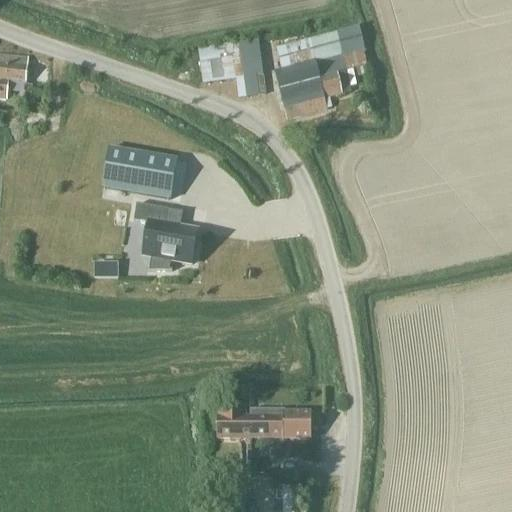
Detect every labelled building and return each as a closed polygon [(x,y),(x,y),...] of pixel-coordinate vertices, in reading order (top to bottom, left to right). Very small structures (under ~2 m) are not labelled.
[(326,109),(331,108),(328,99),(350,94),(344,72),(366,66),(357,32),(309,45),(308,43),(276,51),(281,72),(274,74),(287,122),(326,111),(326,109)] [(197,49),(199,65),(201,85),(235,81),(237,100),(265,97),(258,41),(197,49)] [(8,58),(6,84),(24,86),(27,60),(8,58)] [(176,162),(109,151),(102,190),(169,201),(176,162)] [(136,206),(133,223),(147,226),(141,258),(150,259),(148,272),(146,272),(146,273),(171,273),(171,272),(168,272),(170,263),(191,267),(197,233),(164,227),(167,212),(136,206)] [(97,280),(120,279),(119,264),(96,265),(97,280)] [(249,418),(248,418),(244,418),(244,406),(218,406),(218,418),(216,418),(216,440),(249,439),(249,418)] [(249,418),(249,439),(282,439),(282,441),(310,441),(310,425),(320,425),(320,414),(283,414),(283,411),(249,411),(248,418),(249,418)] [(243,511),(245,481),(215,481),(215,511),(243,511)]
